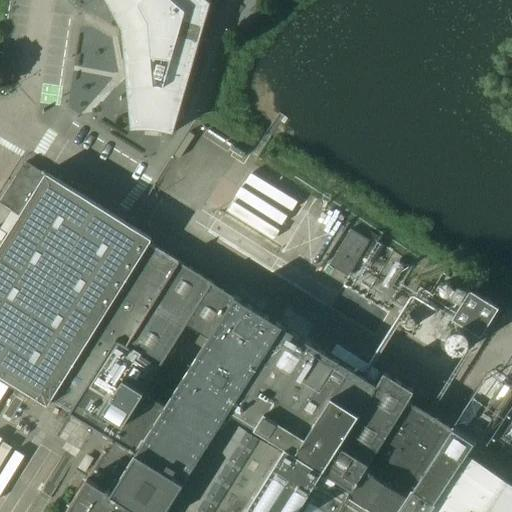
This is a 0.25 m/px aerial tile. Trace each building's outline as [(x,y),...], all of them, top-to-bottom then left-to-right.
[(106,0),(122,27),(131,129),(140,128),(148,128),(157,129),(166,131),(174,133),(212,2),(209,0),(106,0)] [(151,239),(64,183),(48,173),(45,173),(27,162),(25,162),(0,200),(0,202),(20,215),(0,247),(0,374),(46,404),(48,404),(51,400),(112,438),(65,511),(511,511),(511,483),(467,455),(475,441),(424,408),(427,404),(412,394),(414,390),(384,371),(376,385),(151,241),(152,239),(151,239)] [(348,277),(370,241),(351,230),(329,265),(348,277)] [(452,318),(480,336),(499,307),(470,289),(452,318)] [(459,424),(473,432),(496,396),(482,387),(459,424)]
